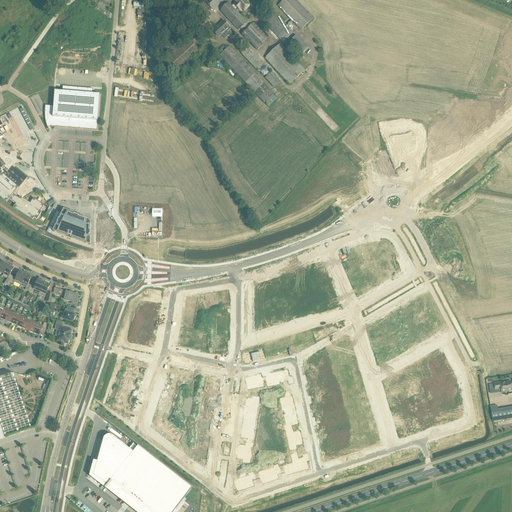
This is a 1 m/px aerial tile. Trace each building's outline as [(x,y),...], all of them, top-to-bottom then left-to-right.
[(214,11),(205,2),(203,0),(199,0),(199,1),(198,0),(192,6),(205,21),(212,15),(209,12),(211,10),(212,12),(214,11)] [(206,0),(205,2),(214,11),(224,0),(206,0)] [(238,8),(236,10),(229,3),(228,4),(221,10),(220,11),(238,31),(239,30),(240,30),(247,24),(247,23),(247,22),(238,13),(240,12),(241,13),(243,10),(244,12),(250,7),(243,0),(234,0),(234,1),(236,3),(234,4),(238,8)] [(291,20),(300,29),(305,25),(295,16),(291,20)] [(222,20),(212,28),(216,33),(213,35),(215,38),(219,35),(222,39),(231,31),(222,20)] [(263,45),(261,43),(268,37),(254,23),(242,35),(257,51),(263,45)] [(234,35),(228,39),(233,46),(241,40),(235,32),(233,34),(234,35)] [(297,52),(296,53),(299,55),(306,48),(300,42),(294,49),(297,52)] [(279,43),(263,57),(288,85),(305,70),(291,55),(290,55),(279,43)] [(220,52),(226,65),(237,59),(230,46),(220,52)] [(258,71),(272,87),(278,82),(247,46),(242,50),(259,70),(258,71)] [(93,89),(63,87),(62,92),(55,91),(54,107),(46,106),(45,111),(45,117),(46,123),(48,129),(49,129),(48,128),(51,126),(97,130),(100,95),(92,94),(93,89)] [(2,168),(4,166),(0,161),(0,135),(1,135),(0,133),(0,126),(3,125),(0,120),(0,197),(6,203),(9,199),(15,203),(13,208),(32,220),(34,217),(37,219),(41,212),(40,212),(44,205),(33,198),(30,203),(20,196),(19,198),(14,194),(27,178),(15,168),(9,174),(2,168)] [(30,166),(24,168),(27,175),(32,173),(30,166)] [(64,209),(53,231),(68,237),(68,236),(71,237),(70,238),(90,245),(90,237),(90,230),(89,230),(89,226),(89,225),(88,221),(87,221),(87,220),(86,220),(83,219),(79,217),(79,216),(79,217),(77,216),(75,215),(75,214),(64,209)] [(375,241),(369,241),(368,248),(365,248),(365,254),(369,254),(369,252),(375,252),(375,249),(375,241)] [(354,242),(348,244),(353,255),(358,252),(359,255),(363,253),(360,247),(357,248),(354,242)] [(345,253),(342,255),(345,261),(348,259),(347,257),(353,255),(348,244),(342,247),(345,253)] [(386,264),(388,269),(398,264),(395,259),(389,262),(388,259),(383,262),(384,265),(386,264)] [(0,272),(3,274),(8,265),(5,263),(2,262),(0,266),(0,272)] [(324,263),(315,267),(319,277),(329,273),(324,263)] [(401,270),(398,264),(388,269),(391,274),(389,275),(391,278),(396,275),(395,273),(401,270)] [(10,283),(13,277),(10,275),(14,269),(11,267),(12,266),(8,265),(3,274),(9,277),(5,284),(8,286),(10,283)] [(315,267),(305,272),(309,282),(319,277),(315,267)] [(20,285),(26,274),(23,272),(22,273),(20,272),(16,279),(13,277),(10,283),(14,284),(15,283),(20,285)] [(375,276),(370,278),(374,287),(379,285),(377,279),(380,278),(377,272),(374,273),(375,276)] [(29,292),(31,286),(28,285),(31,278),(29,276),(26,274),(20,285),(21,285),(21,284),(27,287),(25,290),(29,292)] [(298,274),(292,276),(295,285),(300,284),(301,286),(305,285),(303,279),(300,279),(298,274)] [(331,276),(320,281),(324,288),(334,283),(331,276)] [(370,278),(366,280),(369,289),(374,287),(370,278)] [(39,294),(44,282),(41,281),(40,282),(38,280),(35,288),(31,286),(29,292),(33,293),(34,290),(40,292),(39,294)] [(366,280),(361,282),(365,291),(369,289),(366,280)] [(44,282),(39,294),(45,297),(50,285),(47,284),(48,284),(44,282)] [(253,287),(251,287),(253,291),(254,291),(255,294),(261,292),(262,295),(266,294),(263,287),(260,288),(258,282),(252,284),(253,287)] [(270,290),(267,291),(268,297),(272,296),(271,293),(276,291),(273,282),(268,284),(270,290)] [(356,282),(352,284),(355,289),(357,289),(359,294),(365,291),(361,282),(356,284),(356,282)] [(334,283),(324,288),(327,295),(337,290),(334,283)] [(422,289),(417,292),(423,302),(428,299),(422,289)] [(337,290),(327,295),(329,302),(340,297),(337,290)] [(72,294),(73,293),(73,292),(72,292),(70,292),(69,293),(67,292),(65,297),(64,300),(72,302),(72,304),(77,306),(79,300),(78,299),(79,295),(72,294)] [(423,302),(417,292),(413,295),(419,305),(423,302)] [(413,295),(408,297),(414,307),(419,305),(413,295)] [(310,300),(304,301),(307,311),(313,310),(312,303),(314,303),(313,296),(309,297),(310,300)] [(340,297),(329,302),(333,309),(343,304),(340,297)] [(408,297),(404,300),(410,310),(414,307),(408,297)] [(299,300),(295,301),(297,308),(300,307),(302,313),(307,311),(304,301),(299,302),(299,300)] [(404,300),(399,303),(406,313),(410,310),(404,300)] [(401,316),(406,313),(399,303),(395,306),(401,316)] [(290,307),(284,309),(285,313),(284,313),(285,318),(286,317),(287,319),(294,318),(292,311),(295,310),(293,304),(289,305),(290,307)] [(133,327),(130,342),(149,345),(150,337),(148,337),(149,332),(151,332),(151,329),(154,329),(157,308),(140,305),(136,328),(133,327)] [(385,311),(391,322),(398,317),(392,307),(385,311)] [(5,309),(0,319),(6,321),(10,313),(11,311),(5,308),(5,309)] [(67,308),(67,311),(66,310),(66,312),(65,312),(63,319),(73,322),(73,321),(74,321),(75,317),(74,316),(75,315),(73,314),(74,313),(73,312),(74,310),(67,308)] [(10,313),(6,321),(11,324),(15,315),(16,313),(11,311),(10,313)] [(36,318),(38,319),(39,315),(43,316),(44,313),(38,311),(36,318)] [(391,322),(385,311),(378,315),(385,326),(391,322)] [(268,312),(265,313),(266,319),(269,318),(270,323),(274,322),(274,323),(279,322),(276,312),(269,314),(268,312)] [(17,326),(21,317),(15,315),(11,324),(17,326)] [(259,318),(253,320),(256,330),(262,328),(260,322),(263,321),(261,315),(258,316),(259,318)] [(385,326),(378,315),(372,319),(379,330),(385,326)] [(22,329),(26,320),(21,317),(17,326),(22,329)] [(443,324),(439,318),(436,320),(437,322),(432,325),(437,334),(443,331),(440,325),(443,324)] [(379,330),(372,319),(365,323),(372,334),(379,330)] [(28,331),(32,322),(26,320),(22,329),(28,331)] [(33,333),(37,325),(32,322),(28,331),(33,333)] [(71,339),(72,336),(71,336),(71,335),(70,335),(72,330),(63,328),(64,324),(57,322),(55,329),(57,330),(55,336),(58,337),(57,341),(68,344),(69,340),(70,340),(70,339),(71,339)] [(37,325),(33,333),(39,336),(42,330),(45,331),(47,324),(44,323),(43,327),(37,325)] [(437,334),(432,325),(427,328),(425,325),(422,327),(426,333),(429,332),(432,337),(437,334)] [(420,336),(417,330),(413,332),(414,334),(409,337),(415,347),(421,344),(417,338),(420,336)] [(415,347),(409,337),(404,340),(403,338),(400,340),(403,346),(406,344),(409,350),(415,347)] [(339,341),(333,343),(335,353),(333,354),(334,357),(340,355),(339,353),(342,352),(339,341)] [(333,352),(328,343),(323,347),(328,355),(333,352)] [(392,347),(387,350),(392,360),(398,356),(395,351),(398,349),(394,343),(391,345),(392,347)] [(328,355),(323,347),(318,349),(324,358),(328,355)] [(324,358),(318,349),(314,352),(319,361),(324,358)] [(392,360),(387,350),(382,353),(380,351),(377,353),(381,359),(384,357),(387,363),(392,360)] [(319,361),(314,352),(309,355),(314,364),(319,361)] [(447,352),(441,355),(446,366),(443,367),(445,371),(452,367),(450,364),(452,363),(447,352)] [(357,360),(355,354),(350,356),(349,353),(343,355),(344,358),(346,358),(348,362),(357,360)] [(314,364),(309,355),(304,358),(309,367),(314,364)] [(126,357),(125,360),(129,362),(128,365),(134,367),(136,361),(126,357)] [(420,362),(416,365),(420,372),(429,367),(431,369),(435,367),(431,361),(428,363),(426,360),(421,363),(420,362)] [(136,361),(134,367),(140,370),(141,366),(146,367),(147,364),(136,361)] [(134,367),(132,373),(143,377),(143,374),(139,373),(140,370),(134,367)] [(172,368),(170,379),(181,381),(183,371),(172,368)] [(121,369),(120,372),(124,374),(123,377),(130,380),(132,373),(121,369)] [(361,375),(360,370),(350,372),(352,377),(350,378),(351,381),(357,380),(356,377),(361,375)] [(0,437),(4,436),(30,428),(12,373),(7,371),(0,373),(0,437)] [(183,371),(181,381),(192,384),(194,373),(183,371)] [(287,371),(282,372),(284,380),(284,381),(289,380),(290,384),(293,383),(292,377),(289,378),(287,371)] [(132,373),(130,380),(136,382),(137,378),(141,380),(143,377),(132,373)] [(267,382),(264,383),(265,389),(269,388),(269,386),(274,385),(273,384),(271,374),(266,375),(267,382)] [(326,378),(325,374),(318,375),(319,379),(313,380),(314,386),(325,384),(323,378),(326,378)] [(447,385),(458,381),(456,375),(449,378),(448,374),(442,377),(443,380),(445,380),(447,385)] [(261,375),(253,377),(255,388),(263,386),(261,375)] [(51,380),(40,376),(38,380),(44,382),(44,384),(42,390),(47,391),(51,380)] [(118,379),(117,382),(128,386),(130,380),(123,377),(122,381),(118,379)] [(253,377),(246,378),(248,389),(255,388),(253,377)] [(130,380),(128,386),(138,389),(139,387),(135,385),(136,382),(130,380)] [(460,388),(458,381),(447,385),(449,391),(447,391),(448,395),(454,393),(453,390),(460,388)] [(117,382),(116,385),(120,386),(119,390),(125,392),(128,386),(117,382)] [(396,382),(386,385),(388,391),(394,390),(395,392),(401,391),(400,387),(398,388),(396,382)] [(490,394),(502,392),(502,393),(511,391),(511,386),(511,382),(501,383),(494,384),(489,385),(490,394)] [(356,393),(366,390),(365,384),(358,385),(357,383),(351,385),(352,388),(354,387),(356,393)] [(326,390),(325,384),(314,386),(315,393),(322,391),(323,395),(329,393),(328,389),(326,390)] [(128,386),(125,392),(132,394),(133,390),(137,392),(138,389),(128,386)] [(166,386),(165,391),(175,395),(177,389),(166,386)] [(114,392),(113,394),(123,398),(125,392),(119,390),(118,393),(114,392)] [(368,396),(366,390),(356,393),(357,398),(355,399),(356,402),(362,400),(362,398),(368,396)] [(165,391),(163,396),(173,399),(175,395),(165,391)] [(125,392),(123,398),(134,402),(135,399),(131,397),(132,394),(125,392)] [(113,394),(112,397),(116,399),(115,402),(121,404),(123,398),(113,394)] [(404,397),(403,394),(398,396),(398,398),(392,400),(394,406),(404,403),(402,398),(404,397)] [(163,396),(161,401),(172,404),(173,399),(163,396)] [(331,400),(330,396),(323,397),(324,401),(317,402),(319,408),(329,406),(328,400),(331,400)] [(246,405),(257,407),(258,407),(259,401),(259,398),(253,397),(253,400),(247,399),(246,405)] [(123,398),(121,404),(128,406),(129,403),(133,404),(134,402),(123,398)] [(161,401),(160,405),(170,409),(172,404),(161,401)] [(372,408),(370,403),(365,404),(364,401),(358,403),(358,407),(361,406),(363,411),(372,408)] [(110,404),(109,407),(119,410),(121,404),(115,402),(114,405),(110,404)] [(405,408),(404,403),(394,406),(395,412),(402,410),(402,413),(408,411),(408,408),(405,408)] [(121,404),(119,410),(130,414),(131,411),(126,410),(128,406),(121,404)] [(160,405),(158,411),(169,414),(170,409),(160,405)] [(331,412),(329,406),(319,408),(320,414),(327,413),(327,416),(334,415),(333,411),(331,412)] [(464,416),(461,406),(455,408),(459,418),(464,416)] [(493,422),(511,419),(511,407),(498,410),(497,406),(490,407),(493,422)] [(459,418),(455,408),(450,410),(453,420),(459,418)] [(453,420),(450,410),(445,412),(448,421),(453,420)] [(448,421),(445,412),(440,414),(443,423),(448,421)] [(443,423),(440,414),(434,416),(437,425),(443,423)] [(158,416),(151,425),(155,428),(162,419),(158,416)] [(335,421),(335,417),(328,419),(329,422),(322,424),(323,430),(334,427),(333,422),(335,421)] [(287,426),(284,426),(284,427),(285,430),(291,428),(291,425),(298,424),(296,418),(285,421),(287,426)] [(376,423),(374,418),(365,421),(367,426),(364,426),(365,430),(371,428),(370,425),(376,423)] [(162,419),(155,428),(159,431),(166,423),(162,419)] [(429,429),(426,419),(421,421),(424,431),(429,429)] [(419,433),(424,431),(421,421),(415,423),(419,433)] [(166,423),(159,431),(163,435),(170,426),(166,423)] [(419,433),(415,423),(410,425),(414,434),(419,433)] [(414,434),(410,425),(405,427),(408,436),(414,434)] [(170,426),(163,435),(167,438),(174,429),(170,426)] [(336,433),(334,427),(323,430),(325,436),(332,435),(332,438),(339,437),(338,433),(336,433)] [(408,436),(405,427),(400,429),(403,438),(408,436)] [(174,429),(167,438),(171,441),(178,432),(174,429)] [(292,430),(286,431),(288,441),(301,438),(300,432),(293,433),(292,430)] [(178,432),(171,441),(175,444),(182,435),(178,432)] [(98,462),(94,475),(108,486),(110,482),(130,498),(148,511),(174,511),(193,489),(138,446),(138,447),(137,448),(142,451),(139,454),(135,451),(133,453),(129,449),(113,436),(111,436),(110,435),(108,435),(107,436),(106,437),(105,438),(104,439),(98,462)] [(301,438),(288,441),(290,450),(296,449),(296,445),(302,444),(302,441),(303,441),(302,438),(301,438)] [(238,448),(237,452),(250,453),(251,447),(252,448),(252,447),(253,444),(246,443),(246,447),(239,445),(239,448),(238,448)] [(342,447),(337,449),(340,458),(345,457),(343,450),(346,449),(344,443),(341,444),(342,447)] [(326,449),(323,450),(325,456),(328,455),(330,462),(335,460),(332,451),(327,452),(326,449)] [(195,451),(194,460),(200,461),(200,458),(206,459),(207,453),(197,452),(195,451)] [(237,452),(237,455),(238,455),(237,458),(244,459),(243,462),(250,463),(251,453),(250,453),(237,452)] [(300,459),(300,460),(303,470),(309,469),(306,462),(309,461),(307,455),(304,456),(305,458),(300,459)] [(294,461),(295,463),(298,472),(303,470),(300,460),(300,459),(299,459),(294,461)] [(289,462),(281,465),(283,471),(286,470),(288,475),(293,474),(290,465),(289,462)] [(295,463),(290,465),(293,474),(298,472),(295,463)] [(275,468),(270,470),(273,481),(279,479),(277,473),(280,472),(278,466),(275,467),(274,467),(275,468)] [(270,470),(265,471),(268,483),(269,483),(273,481),(270,470)] [(265,471),(259,473),(263,485),(268,483),(269,483),(268,483),(265,471)] [(250,476),(245,478),(248,489),(254,487),(251,480),(255,479),(253,473),(249,474),(250,476)] [(245,478),(240,479),(243,490),(248,489),(245,478)] [(240,479),(234,481),(238,492),(243,490),(240,479)]
